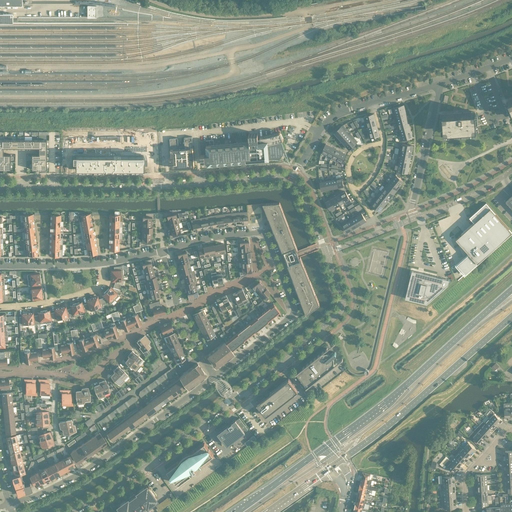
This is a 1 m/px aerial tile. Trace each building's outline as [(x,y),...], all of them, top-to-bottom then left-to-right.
[(96,17),(96,5),(87,5),(87,17),(96,17)] [(13,20),(13,14),(0,13),(0,22),(13,23),(13,20)] [(391,108),(393,113),(405,110),(403,105),(398,106),(398,104),(393,105),(394,107),(391,108)] [(393,113),(394,119),(406,115),(405,110),(393,113)] [(475,112),(464,113),(442,114),(443,132),(476,129),(475,112)] [(364,122),(375,119),(373,114),(363,116),(365,122),(364,122)] [(396,124),(408,121),(406,115),(394,119),(395,119),(397,123),(396,124)] [(375,119),(364,122),(365,127),(376,124),(375,119)] [(396,124),(397,129),(409,126),(408,121),(396,124)] [(367,132),(367,133),(377,130),(376,124),(365,127),(365,128),(368,127),(369,132),(367,132)] [(338,137),(347,129),(343,125),(334,132),(338,137)] [(410,131),(409,126),(397,129),(398,129),(400,134),(410,131)] [(347,129),(338,137),(342,141),(350,133),(348,135),(345,131),(347,129)] [(379,135),(377,130),(367,133),(368,138),(379,135)] [(410,131),(400,134),(401,134),(402,139),(412,136),(410,131)] [(202,154),(200,154),(200,155),(201,155),(201,157),(201,158),(201,160),(201,161),(202,160),(203,164),(207,164),(208,164),(213,164),(213,165),(220,164),(233,163),(265,160),(265,159),(269,159),(269,157),(271,157),(274,157),(276,157),(278,157),(280,156),(281,156),(282,155),(283,155),(284,154),(284,153),(283,153),(283,148),(283,144),(282,140),(283,140),(283,139),(282,139),(280,133),(280,132),(273,134),(267,136),(260,137),(260,139),(258,140),(258,138),(258,134),(258,133),(257,134),(255,134),(254,134),(252,134),(251,134),(249,135),(249,134),(249,137),(249,141),(249,142),(245,142),(242,142),(239,143),(235,143),(231,143),(225,144),(220,144),(214,145),(213,145),(206,146),(201,146),(202,154)] [(350,133),(342,141),(345,145),(354,137),(350,133)] [(169,157),(169,158),(169,160),(170,163),(169,163),(171,163),(171,167),(171,168),(191,167),(191,166),(194,166),(193,147),(192,146),(192,144),(192,136),(184,137),(185,148),(178,148),(177,138),(170,138),(170,140),(170,149),(171,157),(169,157)] [(354,137),(345,145),(349,149),(356,143),(352,139),(354,137)] [(326,155),(331,146),(326,144),(321,153),(326,155)] [(332,157),(335,149),(331,146),(326,155),(326,156),(327,154),(332,157)] [(336,160),(340,151),(335,149),(332,157),(336,159),(336,160)] [(345,154),(340,151),(336,160),(341,163),(345,154)] [(143,155),(75,155),(75,169),(83,169),(90,169),(106,169),(112,169),(128,169),(135,169),(143,169),(143,155)] [(408,167),(396,164),(396,165),(398,165),(397,173),(401,175),(402,171),(407,172),(408,167)] [(395,174),(392,179),(400,185),(403,181),(395,174)] [(400,185),(392,179),(388,183),(396,189),(400,185)] [(384,187),(393,194),(396,189),(388,183),(385,187),(384,186),(384,187)] [(393,194),(384,187),(381,191),(390,198),(393,194)] [(340,194),(345,202),(346,204),(351,201),(345,191),(340,194)] [(378,196),(386,202),(390,198),(381,191),(381,192),(378,196)] [(340,204),(345,202),(340,194),(336,197),(340,205),(341,205),(340,204)] [(373,198),(373,199),(383,206),(386,202),(378,196),(375,200),(373,198)] [(336,208),(340,205),(336,197),(331,199),(336,208)] [(335,208),(336,208),(331,199),(326,202),(330,210),(335,207),(335,208)] [(383,206),(373,199),(370,203),(371,204),(370,206),(374,209),(375,207),(379,211),(383,206)] [(279,202),(263,204),(268,218),(274,232),(277,239),(283,254),(284,256),(285,256),(289,254),(292,253),(297,251),(297,250),(294,240),(288,226),(283,212),(279,202)] [(463,232),(456,239),(469,254),(460,261),(457,264),(465,274),(486,255),(511,232),(508,227),(495,213),(486,203),(470,217),(474,222),(471,225),(463,232)] [(167,217),(168,220),(179,217),(177,218),(175,213),(172,214),(172,212),(163,212),(163,213),(164,218),(167,217)] [(240,223),(239,212),(231,213),(232,224),(233,223),(233,224),(235,224),(235,223),(238,223),(240,223)] [(247,212),(239,212),(240,223),(241,223),(243,223),(248,222),(247,212)] [(91,219),(90,213),(78,215),(79,221),(91,219)] [(142,216),(142,221),(151,222),(151,218),(155,218),(155,213),(146,213),(145,216),(142,216)] [(231,213),(223,214),(224,225),(225,224),(225,225),(227,225),(227,224),(232,224),(231,213)] [(356,215),(361,223),(366,220),(361,213),(357,215),(356,214),(356,215)] [(224,225),(223,214),(215,215),(216,226),(218,226),(220,226),(220,225),(224,225)] [(215,215),(207,217),(209,227),(210,227),(211,227),(212,227),(216,226),(215,215)] [(356,226),(361,223),(356,215),(351,217),(356,226)] [(209,227),(207,217),(199,218),(201,229),(202,229),(204,229),(204,228),(209,227)] [(352,229),(356,226),(351,217),(351,218),(347,221),(346,219),(352,229)] [(201,229),(199,218),(191,220),(193,231),(195,230),(195,231),(197,230),(201,229)] [(347,232),(352,229),(346,219),(341,222),(347,232)] [(181,233),(179,228),(170,230),(171,233),(169,234),(170,238),(178,236),(178,234),(181,233)] [(415,235),(412,255),(418,256),(421,236),(415,235)] [(83,244),(85,244),(85,243),(95,242),(94,236),(82,238),(83,244)] [(151,242),(151,237),(142,237),(142,240),(139,240),(139,246),(147,245),(147,244),(147,242),(151,242)] [(237,247),(249,246),(248,241),(244,241),(244,239),(236,239),(237,243),(239,243),(240,247),(237,247)] [(178,255),(178,259),(187,256),(186,251),(183,252),(182,250),(175,252),(176,256),(178,255)] [(291,260),(287,262),(287,263),(287,264),(293,279),(296,286),(295,286),(301,300),(306,315),(319,305),(315,295),(310,281),(304,267),(300,257),(299,257),(295,259),(291,260)] [(143,269),(152,266),(151,263),(153,263),(152,258),(144,260),(145,263),(142,264),(143,269)] [(110,272),(110,276),(123,275),(123,269),(122,269),(122,266),(114,267),(114,270),(111,270),(111,272),(110,272)] [(251,266),(241,267),(242,271),(239,271),(240,277),(247,274),(247,272),(251,272),(251,266)] [(412,270),(405,298),(427,303),(448,285),(449,279),(412,270)] [(218,286),(216,272),(210,273),(213,287),(218,286)] [(218,286),(220,286),(224,285),(221,273),(216,274),(216,272),(218,286)] [(195,275),(184,278),(185,283),(184,283),(196,280),(195,275)] [(145,284),(157,281),(155,276),(146,279),(147,283),(145,284)] [(255,290),(262,285),(259,280),(256,283),(255,282),(248,285),(251,289),(253,288),(255,290)] [(145,284),(146,289),(158,286),(157,281),(145,284)] [(255,290),(258,294),(266,288),(265,289),(262,285),(255,290)] [(147,294),(159,291),(157,286),(158,286),(146,289),(148,289),(150,293),(147,294)] [(108,288),(106,291),(115,300),(119,296),(110,287),(109,289),(108,288)] [(269,292),(266,288),(258,294),(261,298),(269,292)] [(237,291),(243,304),(248,302),(242,289),(237,291)] [(111,303),(115,300),(106,291),(103,293),(104,293),(102,295),(111,303)] [(159,291),(147,294),(149,299),(160,296),(159,291)] [(187,296),(188,299),(188,300),(189,300),(189,301),(190,301),(191,301),(192,301),(192,300),(193,300),(193,299),(193,298),(193,297),(198,296),(197,291),(187,293),(187,295),(187,296)] [(243,304),(237,291),(232,293),(238,306),(243,304)] [(226,295),(221,297),(227,310),(232,308),(226,295)] [(95,297),(91,298),(96,310),(101,308),(103,307),(103,305),(105,304),(103,298),(98,300),(97,297),(95,297)] [(227,310),(221,297),(216,299),(221,310),(226,308),(227,310)] [(87,303),(85,304),(87,312),(88,312),(87,310),(89,309),(90,312),(96,310),(91,298),(88,299),(88,300),(86,300),(87,303)] [(161,307),(159,301),(149,304),(151,311),(153,310),(155,316),(158,315),(158,316),(161,315),(161,314),(165,313),(163,306),(161,307)] [(79,302),(76,303),(79,315),(85,314),(84,313),(87,312),(85,304),(82,305),(81,302),(79,303),(79,302)] [(71,308),(69,309),(71,317),(70,315),(73,314),(74,317),(79,315),(76,303),(72,304),(72,305),(70,305),(71,308)] [(273,304),(269,307),(275,315),(279,312),(273,304)] [(71,317),(69,309),(66,310),(65,307),(63,307),(63,306),(60,307),(62,320),(68,318),(71,317)] [(62,320),(60,307),(56,308),(56,309),(54,309),(55,312),(52,313),(53,319),(54,321),(57,321),(62,320)] [(271,318),(275,315),(269,307),(265,310),(271,318)] [(193,314),(196,319),(205,315),(202,308),(197,311),(197,312),(193,314)] [(53,319),(52,313),(49,313),(49,310),(47,311),(47,310),(43,311),(45,323),(46,323),(45,321),(51,320),(51,319),(53,319)] [(265,310),(261,314),(267,322),(271,318),(265,310)] [(40,324),(45,323),(43,311),(40,311),(40,312),(38,312),(38,315),(36,315),(37,324),(40,324)] [(27,313),(28,325),(34,325),(34,324),(37,324),(36,315),(33,316),(33,313),(30,313),(30,312),(27,313)] [(28,325),(27,313),(24,313),(21,314),(22,317),(19,317),(19,326),(22,325),(22,326),(28,325)] [(138,317),(137,314),(132,316),(136,326),(141,324),(140,320),(139,317),(138,317)] [(263,325),(267,322),(261,314),(257,317),(263,325)] [(196,319),(198,324),(207,319),(205,315),(196,319)] [(126,318),(130,328),(129,327),(135,325),(135,326),(136,326),(132,316),(131,316),(132,317),(126,319),(126,318)] [(257,317),(253,320),(259,328),(263,325),(257,317)] [(120,320),(124,330),(130,328),(126,318),(120,320)] [(207,319),(198,324),(200,329),(210,324),(207,319)] [(259,328),(253,320),(249,323),(255,331),(259,328)] [(114,322),(109,324),(109,325),(110,327),(113,337),(119,335),(117,332),(118,331),(117,329),(116,329),(115,325),(114,322)] [(173,329),(170,322),(166,324),(163,325),(164,325),(160,327),(162,332),(159,333),(161,337),(172,332),(171,330),(173,329)] [(249,323),(245,326),(251,334),(255,331),(249,323)] [(210,324),(200,329),(203,334),(212,329),(210,324)] [(103,327),(100,328),(101,331),(103,330),(106,338),(113,336),(113,337),(110,327),(109,325),(103,327)] [(251,334),(245,326),(241,330),(247,337),(251,334)] [(212,329),(203,334),(204,333),(207,341),(212,337),(211,336),(214,334),(212,329)] [(241,330),(237,333),(243,341),(247,337),(241,330)] [(166,336),(168,342),(176,338),(174,333),(166,336)] [(239,344),(243,341),(237,333),(233,336),(239,344)] [(97,338),(95,334),(90,336),(94,346),(99,344),(98,341),(98,340),(97,338)] [(88,348),(87,347),(93,345),(93,346),(94,346),(90,336),(90,337),(84,339),(84,338),(87,348),(88,348)] [(141,338),(138,340),(137,341),(141,346),(139,347),(143,351),(146,348),(148,350),(151,347),(152,346),(152,345),(152,344),(149,341),(145,336),(141,339),(141,338)] [(233,336),(229,339),(235,347),(239,344),(233,336)] [(78,340),(82,350),(87,348),(84,338),(78,340)] [(169,347),(179,343),(176,338),(168,342),(170,346),(169,347)] [(231,350),(235,347),(229,339),(225,342),(231,350)] [(233,353),(225,342),(217,348),(215,350),(207,356),(210,360),(212,362),(215,366),(224,359),(224,360),(233,353)] [(60,345),(62,354),(68,352),(68,354),(69,354),(67,343),(66,343),(67,344),(60,345)] [(179,343),(169,347),(171,352),(181,348),(179,343)] [(49,357),(50,358),(48,347),(48,348),(42,349),(43,358),(49,357)] [(174,357),(183,352),(181,348),(171,352),(174,357)] [(9,358),(8,351),(0,351),(0,365),(3,365),(3,364),(7,364),(6,358),(9,358)] [(132,351),(128,355),(139,364),(143,360),(138,356),(139,355),(138,354),(136,353),(136,354),(132,351)] [(336,353),(335,352),(334,352),(333,352),(332,351),(330,353),(328,352),(327,352),(325,352),(324,352),(322,353),(321,354),(320,353),(295,373),(295,374),(296,373),(307,386),(306,387),(308,386),(313,382),(332,367),(331,366),(332,365),(333,364),(334,363),(334,361),(334,359),(334,358),(336,356),(335,355),(336,354),(336,353)] [(177,364),(181,361),(180,361),(180,360),(185,358),(182,353),(183,353),(183,352),(174,357),(177,364)] [(129,357),(126,362),(129,364),(128,365),(130,366),(130,367),(131,367),(131,366),(135,369),(137,371),(141,366),(139,364),(128,355),(128,356),(129,357)] [(180,377),(180,378),(187,386),(187,388),(197,381),(196,380),(205,374),(202,370),(201,367),(200,368),(197,363),(189,369),(187,371),(180,377)] [(118,366),(114,370),(125,381),(124,380),(128,376),(124,371),(125,370),(124,370),(122,368),(121,369),(118,366)] [(121,386),(125,381),(114,370),(115,372),(111,376),(114,379),(113,380),(115,381),(115,382),(116,381),(121,386)] [(182,389),(187,386),(180,378),(178,380),(177,378),(175,379),(182,389)] [(298,390),(289,378),(257,403),(266,415),(298,390)] [(175,379),(171,383),(178,393),(182,389),(175,379)] [(1,390),(13,389),(13,385),(9,385),(8,380),(4,380),(1,380),(0,380),(0,387),(0,388),(1,390)] [(26,394),(36,395),(34,389),(35,380),(25,380),(27,385),(26,394)] [(49,380),(39,380),(41,385),(40,394),(41,394),(41,398),(50,398),(50,395),(48,389),(49,380)] [(105,380),(99,382),(104,395),(104,393),(109,391),(108,387),(109,387),(109,386),(108,386),(108,384),(107,384),(105,380)] [(97,393),(98,397),(104,395),(99,382),(100,384),(94,386),(96,390),(95,391),(95,392),(95,393),(96,394),(97,393)] [(171,383),(166,386),(174,396),(178,393),(171,383)] [(166,388),(163,390),(168,398),(172,395),(173,396),(174,396),(166,386),(165,387),(166,388)] [(83,402),(82,388),(82,390),(76,391),(76,395),(75,396),(76,398),(75,398),(76,404),(84,403),(83,402)] [(88,388),(82,388),(83,402),(90,401),(89,395),(90,395),(90,394),(90,392),(89,392),(88,388)] [(70,390),(60,390),(62,396),(62,405),(72,405),(70,399),(70,390)] [(159,391),(158,392),(165,402),(164,401),(168,398),(163,390),(160,392),(159,391)] [(157,395),(154,397),(161,405),(165,402),(158,392),(156,393),(157,395)] [(154,397),(150,400),(156,409),(161,405),(154,397)] [(150,413),(156,409),(150,400),(148,401),(149,402),(146,405),(149,408),(145,411),(148,415),(150,413)] [(137,407),(136,408),(143,418),(148,415),(145,411),(149,408),(146,405),(145,405),(142,407),(141,406),(138,408),(137,407)] [(139,421),(143,418),(136,408),(131,411),(139,421)] [(487,416),(489,418),(498,426),(498,425),(500,424),(500,423),(502,421),(493,413),(494,412),(492,410),(490,412),(489,414),(488,414),(488,415),(487,416)] [(131,411),(127,415),(134,425),(139,421),(131,411)] [(127,415),(123,418),(130,428),(134,425),(127,415)] [(85,422),(88,427),(94,423),(90,418),(85,422)] [(120,420),(118,421),(126,431),(130,428),(123,418),(122,418),(123,419),(121,421),(120,420)] [(228,425),(218,433),(223,440),(224,440),(226,443),(227,445),(245,431),(248,429),(239,418),(236,420),(236,419),(232,422),(228,425)] [(485,422),(492,429),(494,426),(495,427),(496,428),(498,426),(489,418),(488,418),(487,419),(487,420),(485,422)] [(59,422),(60,428),(76,424),(74,425),(73,419),(67,420),(66,419),(65,419),(63,420),(64,421),(59,422)] [(118,421),(114,424),(120,433),(124,430),(125,431),(126,431),(118,421)] [(479,425),(490,435),(489,435),(491,433),(492,433),(490,432),(490,431),(492,429),(485,422),(483,421),(482,422),(480,423),(480,424),(479,425)] [(77,430),(76,424),(60,428),(61,428),(62,428),(64,433),(68,432),(68,434),(70,433),(71,433),(71,432),(77,430)] [(114,424),(110,427),(117,437),(116,436),(120,433),(114,424)] [(474,430),(483,438),(485,436),(486,436),(486,437),(487,438),(488,437),(489,435),(490,435),(479,425),(478,425),(474,430)] [(115,439),(117,437),(110,427),(105,431),(106,432),(105,433),(107,436),(109,435),(111,439),(114,437),(115,439)] [(483,438),(474,430),(470,435),(472,437),(471,438),(474,441),(475,440),(481,445),(481,444),(483,442),(483,443),(483,442),(482,441),(481,441),(481,440),(483,438)] [(44,433),(38,434),(40,441),(39,441),(53,437),(51,431),(44,433)] [(94,436),(101,446),(104,444),(106,442),(99,432),(94,436)] [(94,436),(90,439),(96,449),(98,447),(99,448),(101,446),(94,436)] [(53,437),(39,441),(40,447),(47,445),(54,444),(52,437),(53,437)] [(85,442),(92,453),(95,451),(94,450),(96,449),(90,439),(85,442)] [(85,442),(80,445),(87,455),(89,454),(89,455),(92,453),(85,442)] [(464,446),(463,447),(470,453),(472,451),(473,451),(474,452),(475,452),(474,452),(476,450),(477,450),(467,442),(466,443),(465,444),(464,446)] [(213,455),(210,450),(210,449),(209,448),(208,448),(204,443),(192,452),(191,452),(190,452),(189,453),(188,453),(187,453),(186,454),(185,455),(184,455),(183,456),(182,457),(181,458),(181,459),(180,460),(179,461),(179,462),(167,471),(170,476),(170,477),(171,477),(171,478),(172,478),(176,483),(191,472),(190,471),(191,470),(192,470),(193,469),(194,471),(196,469),(195,468),(196,467),(196,466),(197,466),(198,465),(198,466),(213,455)] [(257,446),(253,448),(257,454),(265,448),(261,443),(257,446)] [(75,449),(83,459),(85,457),(87,455),(80,445),(75,449)] [(468,455),(470,453),(463,447),(462,447),(461,449),(460,450),(460,451),(460,450),(459,451),(468,459),(470,457),(469,456),(468,455)] [(83,459),(75,449),(71,452),(77,462),(79,460),(80,461),(83,459)] [(455,456),(462,462),(464,460),(465,461),(466,462),(466,461),(468,459),(468,460),(468,459),(459,451),(458,452),(457,453),(455,455),(455,456)] [(69,456),(64,458),(69,468),(74,465),(69,456)] [(450,461),(460,469),(461,467),(462,467),(461,465),(460,466),(460,465),(462,462),(455,456),(454,457),(452,459),(451,460),(450,461)] [(64,470),(69,468),(64,458),(59,461),(64,470)] [(459,469),(460,469),(450,461),(448,459),(444,464),(455,473),(457,471),(458,471),(459,469)] [(59,473),(64,470),(59,461),(54,463),(59,473)] [(55,475),(59,473),(54,463),(50,465),(55,475)] [(50,465),(45,468),(50,478),(55,475),(50,465)] [(50,478),(45,468),(40,470),(45,480),(50,478)] [(40,470),(35,473),(40,483),(45,480),(40,470)] [(362,472),(361,477),(372,479),(377,480),(377,478),(372,477),(373,476),(373,474),(362,472)] [(35,485),(40,483),(35,473),(30,475),(35,485)] [(359,486),(370,489),(376,490),(377,491),(377,490),(377,488),(370,487),(371,484),(360,481),(359,486)] [(128,501),(127,499),(125,500),(125,501),(119,505),(119,504),(119,505),(118,506),(119,507),(117,508),(118,510),(119,511),(135,511),(145,504),(146,506),(148,505),(148,504),(154,500),(154,501),(154,500),(155,499),(154,498),(156,497),(155,495),(154,495),(149,488),(150,488),(149,487),(148,486),(147,487),(146,486),(144,487),(144,486),(144,487),(138,491),(137,492),(138,494),(128,501)] [(359,486),(358,492),(369,494),(375,495),(376,490),(370,489),(359,486)] [(356,501),(354,506),(368,509),(369,504),(366,504),(356,501)]
